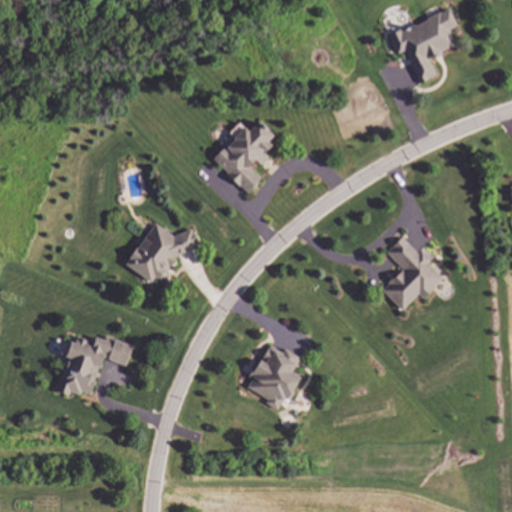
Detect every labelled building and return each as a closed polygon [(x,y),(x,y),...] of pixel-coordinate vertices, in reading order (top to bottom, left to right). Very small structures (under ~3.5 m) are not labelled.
[(390,37),(399,56),(408,53),(422,85),(439,77),(431,60),(457,48),(450,32),(458,28),(450,11),(390,37)] [(250,196),(264,181),(255,173),(278,149),(271,143),(277,137),(261,123),(252,132),(247,128),(214,163),(250,196)] [(127,267),(152,283),(160,280),(163,281),(179,256),(200,249),(193,231),(175,238),(155,225),(127,267)] [(384,291),(404,312),(422,295),(426,299),(445,281),(404,237),(387,254),(404,272),(384,291)] [(134,349),(77,332),(59,391),(92,401),(105,360),(129,367),(134,349)] [(282,409),(286,399),(294,402),(305,378),(295,374),(301,360),(269,346),(247,393),(282,409)]
